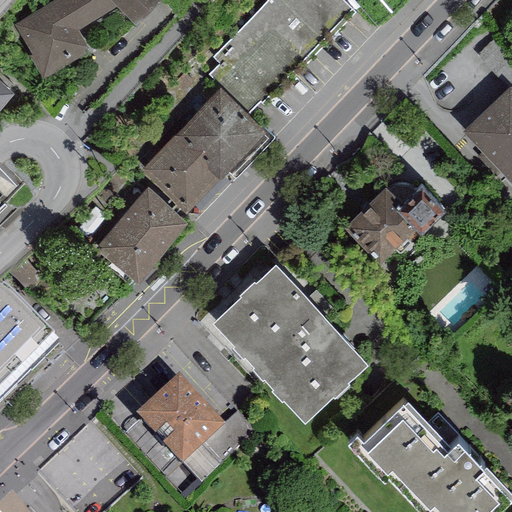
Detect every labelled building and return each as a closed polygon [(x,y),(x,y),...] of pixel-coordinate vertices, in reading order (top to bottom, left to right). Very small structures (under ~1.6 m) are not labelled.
[(54,0),(13,26),(42,77),(90,50),(77,30),(116,7),(133,25),(158,0),(54,0)] [(342,0),(267,0),(196,74),(216,93),(220,88),(247,115),(351,8),(347,5),(342,0)] [(0,79),(0,108),(15,93),(0,79)] [(511,89),(509,87),(462,131),(481,152),(477,156),(496,175),(500,171),(511,184),(511,89)] [(216,93),(141,171),(186,214),(265,131),(247,115),(220,88),(216,93)] [(445,211),(421,185),(415,190),(412,188),(406,185),(399,184),(393,186),(388,190),(385,187),(345,228),(380,263),(407,238),(410,242),(418,234),(420,236),(445,211)] [(95,250),(136,284),(188,223),(147,188),(95,250)] [(253,367),(252,368),(262,380),(264,379),(272,388),(270,391),(280,402),(283,399),(304,422),(332,397),(334,399),(349,385),(347,383),(367,364),(275,265),(255,283),(253,281),(239,295),(241,297),(212,323),(234,346),(232,349),(241,359),(244,357),(253,367)] [(3,293),(0,295),(0,399),(52,347),(3,293)] [(179,385),(135,425),(181,474),(224,434),(179,385)] [(406,402),(402,406),(362,444),(357,437),(348,445),(384,483),(387,479),(419,511),(499,511),(511,500),(511,495),(486,468),(484,470),(459,443),(451,449),(406,402)]
